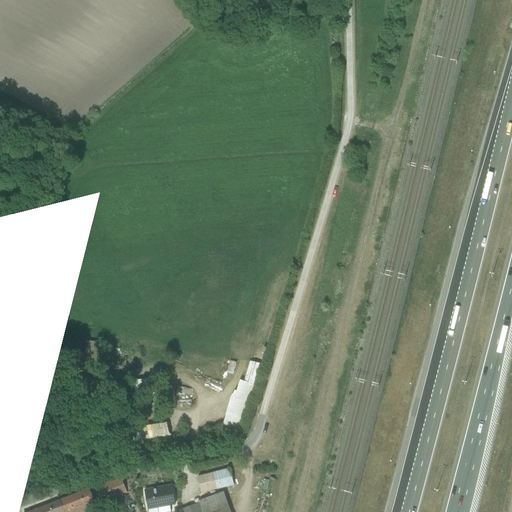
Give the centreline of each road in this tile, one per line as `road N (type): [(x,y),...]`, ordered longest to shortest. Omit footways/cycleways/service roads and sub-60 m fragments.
road 1 (unclassified): [(347,0),(348,131),(252,438),(0,511)]
road 2 (motorway): [(511,102),(409,511)]
road 3 (motorway): [(452,511),(511,283)]
